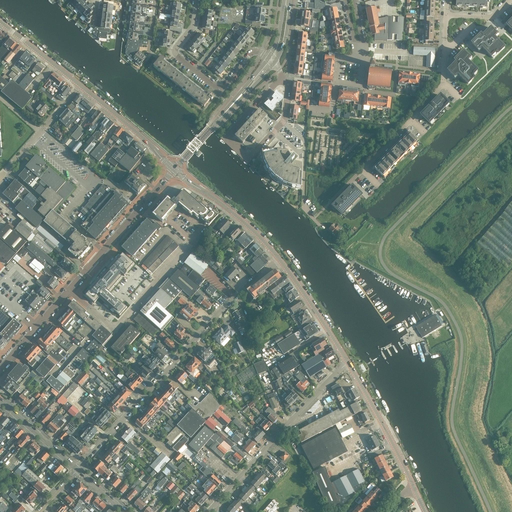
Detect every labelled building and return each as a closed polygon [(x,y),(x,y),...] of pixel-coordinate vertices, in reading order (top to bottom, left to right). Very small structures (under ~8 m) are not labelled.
[(83,0),(72,0),(70,3),(72,5),(76,9),(83,0)] [(85,3),(88,0),(87,0),(83,0),(76,9),(79,12),(86,5),(84,3),(85,2),(85,3)] [(142,5),(142,0),(131,0),(131,4),(134,4),(134,7),(131,6),(131,7),(143,8),(146,9),(147,5),(142,5)] [(108,5),(108,3),(104,2),(103,5),(103,9),(113,11),(113,6),(108,5)] [(82,16),(93,5),(91,3),(88,6),(88,7),(86,5),(79,12),(82,16)] [(86,19),(87,17),(89,19),(91,16),(90,15),(93,12),(91,10),(92,9),(94,7),(93,5),(82,16),(86,19)] [(265,10),(259,9),(259,6),(247,6),(247,9),(255,9),(254,15),(265,17),(265,10)] [(142,14),(143,8),(131,7),(130,13),(131,13),(131,15),(130,15),(130,16),(140,17),(145,18),(146,14),(142,14)] [(385,18),(384,18),(378,19),(377,13),(380,12),(379,7),(376,7),(366,9),(369,27),(370,27),(371,35),(374,34),(374,41),(387,42),(387,40),(402,41),(403,41),(404,17),(385,17),(385,18)] [(338,18),(337,12),(336,8),(328,10),(330,20),(338,18)] [(434,17),(434,11),(424,11),(424,20),(434,20),(434,17)] [(310,20),(310,16),(312,16),(312,13),(310,13),(302,12),(301,19),(310,20)] [(140,22),(140,17),(130,16),(129,22),(132,22),(132,25),(129,24),(129,25),(142,26),(144,27),(145,23),(140,22)] [(309,27),(310,20),(301,19),(300,26),(309,27)] [(434,23),(434,20),(424,20),(424,29),(434,29),(434,23)] [(142,27),(142,26),(129,25),(128,31),(131,31),(131,33),(128,33),(138,35),(143,36),(143,32),(138,31),(139,27),(142,27)] [(244,32),(250,37),(254,32),(248,27),(244,32)] [(91,32),(92,32),(98,39),(107,40),(107,33),(109,34),(110,30),(100,28),(95,28),(91,32)] [(487,53),(493,58),(504,47),(495,38),(496,37),(495,36),(497,34),(491,28),(485,33),(484,32),(481,35),(480,35),(472,44),(479,51),(482,48),(485,51),(486,53),(487,53)] [(9,37),(4,33),(3,32),(0,35),(0,48),(2,46),(9,37)] [(246,42),(250,37),(244,32),(240,37),(246,42)] [(137,40),(138,35),(128,33),(127,40),(130,40),(130,42),(127,42),(127,43),(128,43),(142,44),(142,41),(137,40)] [(205,38),(199,34),(195,38),(201,44),(205,39),(206,39),(207,41),(209,42),(211,39),(206,36),(205,38)] [(433,41),(433,35),(423,35),(423,44),(433,44),(433,41)] [(18,44),(9,37),(2,46),(0,48),(0,62),(1,64),(17,45),(18,44)] [(243,46),(246,42),(240,37),(237,42),(243,46)] [(197,48),(201,44),(195,38),(191,43),(197,48)] [(239,51),(243,46),(237,42),(233,46),(239,51)] [(343,42),(334,43),(332,44),(333,50),(336,50),(336,49),(344,48),(343,42)] [(142,44),(128,43),(127,43),(126,49),(125,54),(132,59),(132,60),(139,52),(138,52),(139,47),(141,48),(142,44)] [(194,53),(197,48),(191,43),(187,48),(194,53)] [(21,48),(17,45),(1,64),(0,65),(0,74),(6,68),(5,67),(21,48)] [(235,56),(239,51),(233,46),(229,51),(235,56)] [(437,66),(438,51),(435,51),(435,48),(413,47),(413,55),(427,55),(426,67),(434,68),(434,66),(437,66)] [(229,51),(227,49),(225,51),(227,53),(225,55),(231,60),(235,56),(229,51)] [(25,52),(17,63),(27,71),(36,60),(25,52)] [(135,64),(140,67),(143,63),(142,62),(146,58),(139,52),(132,60),(136,63),(135,63),(135,64)] [(477,71),(468,62),(470,60),(469,59),(470,58),(463,52),(454,61),(456,63),(457,63),(455,65),(454,67),(453,68),(452,70),(451,71),(450,73),(454,77),(456,76),(457,77),(459,75),(468,84),(473,78),(471,77),(473,75),(473,74),(476,71),(476,72),(477,71)] [(225,55),(223,53),(221,56),(224,58),(222,60),(228,65),(231,60),(225,55)] [(334,63),(335,55),(328,54),(328,56),(323,55),(322,62),(334,63)] [(160,71),(166,64),(167,63),(164,61),(165,59),(161,56),(153,66),(160,71)] [(224,70),(228,65),(222,60),(219,58),(217,60),(220,62),(218,65),(224,70)] [(40,74),(45,68),(39,63),(34,68),(34,69),(32,71),(35,73),(37,71),(40,74)] [(166,76),(172,69),(173,68),(167,63),(166,64),(160,71),(166,76)] [(392,71),(393,70),(384,69),(379,68),(379,67),(374,66),(374,65),(375,64),(370,63),(369,73),(367,73),(366,81),(368,81),(367,86),(367,88),(368,90),(373,90),(374,89),(376,89),(376,88),(384,89),(390,89),(390,88),(388,88),(388,84),(390,84),(391,75),(389,75),(390,71),(392,71)] [(220,74),(224,70),(218,65),(214,69),(214,68),(212,71),(216,74),(218,75),(220,74)] [(172,82),(179,74),(179,73),(173,68),(172,69),(166,76),(172,82)] [(405,86),(406,73),(399,72),(398,85),(405,86)] [(63,81),(54,73),(42,86),(46,89),(49,86),(49,87),(51,84),(53,85),(59,90),(65,83),(63,81)] [(179,87),(185,79),(186,78),(179,73),(179,74),(172,82),(179,87)] [(411,87),(413,74),(406,73),(405,86),(405,84),(411,84),(411,87)] [(418,87),(420,75),(413,74),(411,87),(418,87)] [(27,75),(18,86),(12,80),(2,92),(22,110),(27,104),(28,104),(25,108),(32,113),(34,110),(30,107),(32,104),(29,102),(33,97),(25,91),(34,80),(27,75)] [(185,92),(192,83),(186,78),(185,79),(179,87),(185,92)] [(310,86),(311,82),(301,81),(301,84),(293,83),(293,89),(300,90),(301,86),(303,86),(303,85),(310,86)] [(191,97),(198,88),(192,83),(185,92),(191,97)] [(62,101),(71,90),(65,86),(56,97),(62,101)] [(198,102),(205,93),(198,88),(191,97),(198,102)] [(362,95),(362,91),(342,88),(342,91),(340,91),(339,91),(338,101),(342,102),(342,100),(358,102),(358,95),(362,95)] [(214,96),(212,94),(209,92),(207,95),(205,93),(198,102),(204,107),(210,99),(212,100),(213,98),(212,98),(214,96)] [(266,103),(261,107),(276,121),(281,116),(279,115),(278,114),(281,110),(280,110),(281,110),(282,110),(281,110),(283,100),(278,96),(275,93),(268,100),(267,100),(268,100),(268,101),(267,102),(266,103)] [(71,103),(72,103),(68,108),(72,112),(84,98),(79,94),(71,103)] [(370,107),(371,96),(364,95),(363,106),(370,107)] [(448,104),(440,96),(421,115),(429,123),(430,123),(429,122),(432,119),(433,120),(438,114),(437,113),(439,112),(440,112),(445,107),(444,106),(447,103),(448,104)] [(383,108),(384,98),(378,97),(376,107),(376,109),(383,109),(383,108)] [(89,102),(84,98),(72,112),(73,112),(78,105),(79,106),(81,104),(85,107),(89,102)] [(38,104),(40,106),(35,111),(41,117),(49,108),(40,101),(38,104)] [(94,106),(89,102),(85,107),(86,108),(84,111),(84,110),(82,112),(85,114),(86,113),(88,114),(94,106)] [(297,119),(298,107),(291,106),(289,118),(297,119)] [(66,109),(63,113),(69,119),(73,115),(66,109)] [(266,120),(265,119),(267,117),(260,110),(235,137),(243,144),(249,137),(251,139),(250,140),(253,143),(255,140),(252,138),(250,136),(264,120),(265,121),(266,120)] [(83,127),(87,130),(101,113),(98,111),(89,121),(89,120),(83,127)] [(69,119),(63,113),(59,118),(69,126),(73,122),(69,119)] [(101,113),(87,130),(92,134),(99,125),(98,124),(104,116),(101,113)] [(92,137),(95,139),(110,121),(106,118),(97,128),(99,130),(97,133),(96,132),(92,137)] [(110,121),(95,139),(98,141),(102,136),(101,136),(103,133),(105,135),(114,124),(110,121)] [(74,133),(75,133),(72,137),(76,141),(84,131),(79,127),(74,133)] [(115,142),(124,132),(118,127),(113,134),(114,135),(111,138),(115,142)] [(53,134),(60,139),(63,135),(57,130),(53,134)] [(408,132),(373,168),(372,168),(372,169),(373,169),(374,169),(383,177),(418,141),(409,133),(410,132),(409,131),(408,131),(408,132)] [(133,140),(124,133),(118,140),(121,143),(120,144),(122,146),(123,144),(127,147),(129,145),(133,140)] [(195,136),(205,144),(206,143),(197,135),(195,136)] [(92,136),(88,141),(86,143),(85,142),(80,148),(81,148),(78,151),(82,154),(85,151),(91,144),(95,139),(92,137),(92,136)] [(133,146),(126,155),(119,163),(130,172),(137,163),(141,158),(145,153),(143,151),(146,148),(139,142),(135,147),(133,146)] [(189,142),(186,145),(198,156),(201,153),(189,142)] [(99,162),(109,150),(100,143),(90,156),(99,162)] [(91,144),(85,151),(88,154),(94,146),(91,144)] [(119,163),(126,155),(118,149),(111,157),(108,161),(115,167),(119,163)] [(297,158),(294,156),(292,154),(291,156),(291,155),(288,149),(260,152),(260,153),(263,162),(263,163),(267,171),(268,171),(274,178),(274,179),(282,184),(282,185),(291,188),(292,188),(301,190),(302,162),(295,160),(295,159),(297,158)] [(65,182),(37,157),(28,166),(66,199),(75,189),(66,181),(65,182)] [(28,166),(27,167),(19,177),(47,202),(44,205),(42,203),(40,205),(42,207),(38,212),(39,212),(37,214),(46,222),(54,212),(55,211),(66,199),(28,166)] [(124,183),(138,195),(146,186),(133,174),(124,183)] [(16,209),(25,217),(37,228),(44,220),(32,210),(34,208),(35,209),(38,206),(37,204),(39,201),(16,180),(3,194),(18,207),(16,209)] [(80,212),(81,212),(88,218),(103,232),(105,233),(130,205),(128,203),(108,186),(106,188),(104,185),(80,212)] [(351,187),(331,207),(340,216),(360,196),(351,187)] [(199,204),(184,191),(176,200),(174,198),(171,202),(166,197),(152,213),(163,223),(163,222),(162,221),(175,206),(176,207),(179,203),(191,214),(193,213),(198,217),(199,216),(209,225),(208,225),(208,226),(218,215),(207,206),(206,207),(200,203),(199,204)] [(485,294),(511,262),(511,200),(507,206),(508,206),(504,210),(505,211),(455,268),(485,294)] [(54,212),(46,222),(45,223),(67,242),(68,242),(72,246),(68,251),(78,260),(92,245),(76,232),(77,231),(54,212)] [(37,228),(25,217),(15,229),(27,240),(29,241),(31,239),(40,229),(39,228),(37,230),(36,230),(37,228)] [(103,232),(88,218),(81,226),(96,240),(103,232)] [(146,219),(122,247),(122,248),(133,257),(157,229),(159,231),(161,229),(155,223),(153,225),(146,219)] [(219,226),(216,223),(211,229),(216,234),(219,230),(223,234),(232,225),(225,219),(219,226)] [(336,222),(334,224),(328,229),(336,236),(341,231),(340,230),(342,228),(336,222)] [(8,225),(2,231),(21,248),(27,242),(8,225)] [(226,237),(232,242),(241,232),(237,228),(234,231),(233,230),(226,237)] [(63,257),(65,255),(39,233),(41,230),(40,229),(31,239),(32,240),(49,255),(53,250),(58,255),(63,260),(60,263),(69,271),(73,266),(64,258),(63,257)] [(21,248),(2,231),(0,233),(0,238),(17,253),(21,248)] [(249,237),(245,233),(240,239),(239,238),(237,239),(238,240),(237,241),(241,245),(249,237)] [(168,235),(166,238),(172,244),(174,241),(168,235)] [(253,241),(249,237),(241,245),(245,249),(253,241)] [(0,250),(11,260),(17,253),(0,238),(0,250)] [(172,244),(166,238),(164,240),(170,246),(172,244)] [(66,274),(58,267),(60,265),(58,263),(58,264),(53,260),(31,241),(32,240),(31,239),(29,241),(30,243),(25,248),(44,265),(46,263),(49,265),(50,264),(58,270),(55,273),(62,279),(66,274)] [(170,246),(164,240),(162,242),(168,248),(170,246)] [(168,248),(162,242),(160,245),(166,250),(168,248)] [(250,250),(254,254),(260,248),(256,244),(250,250)] [(260,248),(254,254),(256,256),(253,259),(254,261),(264,252),(260,248)] [(240,256),(244,253),(242,250),(241,249),(237,254),(233,258),(236,261),(240,257),(240,256)] [(11,260),(0,250),(0,257),(7,264),(11,260)] [(134,263),(123,253),(120,256),(118,259),(116,258),(115,259),(114,260),(114,261),(113,263),(110,266),(109,265),(108,266),(108,267),(107,268),(108,269),(107,271),(104,274),(103,273),(115,284),(122,277),(121,276),(120,275),(121,274),(122,274),(124,276),(127,274),(124,272),(123,271),(125,269),(126,270),(127,271),(134,263)] [(200,275),(208,265),(193,253),(185,262),(200,275)] [(265,253),(259,258),(250,266),(257,273),(266,265),(271,260),(265,253)] [(29,265),(38,273),(45,266),(36,258),(29,265)] [(186,264),(180,271),(200,286),(205,280),(186,264)] [(225,275),(231,281),(239,272),(233,267),(225,275)] [(247,268),(245,270),(252,277),(255,274),(249,267),(247,268)] [(201,287),(200,286),(180,271),(178,269),(170,279),(182,290),(191,298),(195,294),(199,289),(201,287)] [(255,299),(265,291),(281,278),(275,270),(249,291),(255,299)] [(115,284),(103,273),(102,273),(104,274),(101,277),(99,279),(98,278),(95,281),(96,281),(93,285),(92,286),(91,286),(90,287),(89,289),(90,290),(85,295),(94,303),(97,300),(99,298),(104,302),(111,308),(117,314),(120,316),(127,307),(118,299),(116,301),(105,291),(107,290),(109,292),(115,284)] [(268,288),(273,294),(275,292),(289,282),(284,276),(268,288)] [(53,289),(59,282),(53,277),(47,284),(53,289)] [(182,290),(170,279),(161,289),(173,300),(182,290)] [(282,296),(293,288),(290,283),(279,291),(282,296)] [(39,289),(36,291),(47,301),(47,300),(45,298),(50,293),(41,286),(39,285),(37,287),(39,289)] [(214,297),(215,294),(214,294),(217,291),(211,286),(209,287),(208,286),(206,288),(207,289),(205,292),(211,297),(212,296),(214,297)] [(273,294),(268,288),(265,291),(272,300),(278,296),(275,292),(273,294)] [(174,301),(173,300),(161,289),(152,299),(174,318),(165,310),(174,301)] [(205,295),(199,289),(195,294),(199,298),(197,301),(200,304),(201,303),(208,309),(212,305),(205,299),(202,297),(205,295)] [(285,295),(289,302),(285,304),(286,306),(294,300),(299,297),(294,289),(285,295)] [(36,291),(35,292),(33,290),(30,293),(31,294),(30,295),(40,304),(42,302),(43,303),(44,304),(47,301),(36,291)] [(28,303),(33,308),(36,311),(43,303),(42,302),(40,304),(30,295),(25,301),(28,303)] [(189,305),(183,299),(181,298),(178,301),(182,305),(183,304),(184,305),(182,307),(193,317),(197,312),(189,304),(189,305)] [(174,318),(152,299),(141,312),(159,329),(162,331),(174,318)] [(296,303),(294,300),(286,306),(285,307),(287,310),(290,308),(294,314),(296,313),(301,311),(299,309),(302,307),(302,306),(299,301),(296,303)] [(72,304),(69,307),(69,308),(79,317),(83,312),(74,304),(74,305),(72,304)] [(193,317),(182,307),(181,307),(184,310),(181,314),(189,321),(193,317)] [(79,317),(69,308),(67,311),(67,312),(66,313),(89,334),(89,333),(92,336),(96,332),(84,321),(79,317)] [(13,320),(0,309),(0,316),(17,331),(21,326),(14,319),(13,320)] [(297,315),(296,313),(294,314),(292,316),(294,319),(297,317),(301,325),(310,319),(305,310),(297,315)] [(238,322),(238,321),(239,324),(237,324),(239,329),(241,328),(247,325),(242,317),(237,311),(232,314),(236,319),(235,319),(236,320),(238,322)] [(442,311),(415,327),(422,338),(446,323),(448,322),(442,311)] [(159,329),(141,312),(134,319),(152,336),(159,329)] [(89,334),(66,313),(62,318),(85,338),(89,334)] [(0,316),(0,335),(7,342),(17,331),(0,316)] [(85,338),(62,318),(59,322),(59,323),(67,331),(81,343),(85,338)] [(102,326),(94,318),(91,322),(87,319),(84,321),(96,332),(102,326)] [(171,323),(177,328),(175,330),(176,331),(174,334),(181,340),(185,335),(183,334),(186,330),(174,319),(171,323)] [(294,334),(286,339),(284,340),(277,345),(274,346),(271,348),(274,352),(276,350),(276,349),(279,347),(283,355),(301,344),(305,341),(306,341),(319,333),(314,324),(312,326),(310,323),(294,334)] [(121,356),(141,333),(132,325),(112,348),(121,356)] [(62,332),(57,327),(56,328),(54,326),(50,330),(71,348),(73,346),(61,335),(63,333),(62,332)] [(112,335),(102,326),(96,332),(92,336),(95,339),(95,338),(103,345),(112,335)] [(232,336),(235,332),(228,326),(223,331),(221,329),(213,338),(220,344),(230,334),(232,336)] [(71,348),(50,330),(46,335),(54,341),(55,341),(68,352),(71,348)] [(291,330),(290,331),(284,335),(286,339),(293,334),(291,330)] [(172,350),(175,346),(173,344),(174,344),(162,333),(160,336),(162,338),(163,338),(168,342),(166,344),(172,350)] [(54,341),(46,335),(45,336),(44,335),(42,338),(41,338),(54,349),(64,358),(65,356),(66,356),(69,354),(54,341)] [(277,345),(284,340),(281,335),(278,337),(278,336),(276,337),(276,338),(274,339),(277,345)] [(54,349),(41,338),(37,342),(40,344),(39,345),(44,350),(50,356),(58,363),(59,364),(64,358),(54,349)] [(93,356),(103,345),(95,338),(95,339),(86,349),(93,356)] [(324,340),(323,339),(310,346),(316,356),(325,350),(323,347),(327,345),(325,343),(326,342),(325,340),(324,340)] [(244,351),(240,342),(234,344),(238,353),(244,351)] [(164,347),(159,343),(154,348),(157,350),(155,353),(163,360),(167,354),(162,349),(164,347)] [(35,345),(31,349),(45,361),(47,358),(56,366),(58,363),(50,356),(48,357),(44,354),(35,345)] [(211,359),(215,355),(209,347),(207,350),(204,348),(197,355),(205,362),(209,357),(211,359)] [(83,348),(68,366),(67,367),(75,374),(78,371),(79,372),(82,369),(81,368),(92,356),(83,348)] [(331,348),(324,352),(323,352),(319,354),(318,354),(302,365),(310,378),(327,367),(322,359),(325,357),(326,356),(328,359),(335,355),(331,348)] [(45,361),(31,349),(28,353),(42,366),(43,365),(50,372),(56,366),(47,358),(45,361)] [(42,366),(28,353),(24,357),(30,362),(28,364),(29,364),(35,370),(34,372),(37,375),(39,372),(45,378),(43,379),(44,379),(46,382),(50,377),(51,377),(48,374),(50,372),(43,365),(42,366)] [(149,359),(146,356),(145,355),(141,359),(136,354),(134,357),(140,363),(141,364),(143,361),(152,370),(157,366),(149,359)] [(153,354),(151,356),(149,359),(157,366),(161,361),(153,354)] [(294,356),(278,366),(272,370),(278,379),(300,365),(294,356)] [(195,358),(191,362),(197,368),(199,365),(201,367),(203,365),(201,363),(195,358)] [(91,363),(93,366),(97,369),(101,364),(95,359),(91,363)] [(263,360),(253,364),(257,374),(267,370),(263,360)] [(197,368),(191,362),(186,367),(189,369),(187,371),(191,375),(189,377),(196,384),(199,381),(195,377),(200,371),(196,368),(197,368)] [(139,372),(145,378),(150,372),(141,364),(140,363),(133,370),(138,374),(139,372)] [(8,376),(9,377),(23,389),(34,377),(30,374),(30,373),(28,371),(30,369),(26,365),(24,367),(20,364),(8,376)] [(306,374),(301,365),(295,369),(303,376),(306,374)] [(75,374),(67,367),(55,381),(52,378),(50,377),(46,382),(50,385),(46,390),(47,391),(50,389),(49,388),(51,386),(54,389),(56,391),(56,389),(60,392),(61,390),(70,380),(71,381),(72,380),(74,378),(74,377),(75,375),(75,374)] [(136,377),(132,374),(129,371),(126,368),(124,370),(140,384),(143,380),(137,375),(136,377)] [(140,384),(124,370),(127,373),(125,374),(128,378),(128,379),(137,387),(140,384)] [(182,370),(175,378),(181,383),(188,376),(182,370)] [(81,386),(89,376),(83,371),(74,380),(81,386)] [(282,377),(287,382),(294,375),(291,372),(282,377)] [(43,379),(38,374),(34,379),(39,384),(43,379)] [(303,378),(298,374),(295,378),(306,389),(307,388),(307,387),(310,384),(303,378)] [(23,389),(9,377),(6,380),(7,380),(1,386),(12,396),(15,392),(16,392),(17,390),(20,393),(23,389)] [(134,391),(137,387),(128,379),(126,380),(123,377),(121,379),(134,391)] [(306,389),(295,378),(294,378),(299,383),(296,387),(302,393),(306,389)] [(279,379),(274,382),(277,390),(283,388),(279,379)] [(178,388),(172,382),(168,387),(179,396),(181,394),(178,392),(176,390),(178,388)] [(79,387),(74,383),(62,395),(67,400),(79,387)] [(294,389),(288,383),(285,385),(291,391),(294,389)] [(126,388),(123,386),(121,388),(119,386),(118,388),(128,397),(132,393),(126,388)] [(128,397),(118,388),(117,388),(122,392),(120,394),(113,387),(112,389),(125,401),(128,397)] [(179,396),(168,387),(165,390),(176,400),(178,398),(173,394),(174,392),(179,397),(179,396)] [(342,387),(334,392),(337,397),(345,392),(342,387)] [(355,388),(348,392),(345,394),(345,395),(347,398),(357,392),(355,388)] [(125,401),(112,389),(111,389),(116,394),(114,395),(111,392),(110,394),(121,405),(125,401)] [(17,400),(22,404),(27,397),(24,395),(28,391),(27,390),(26,391),(17,400)] [(176,400),(165,390),(162,394),(172,404),(174,402),(171,399),(171,400),(169,398),(171,396),(176,401),(176,400)] [(289,392),(287,394),(294,401),(298,397),(293,391),(291,394),(289,392)] [(357,392),(347,398),(347,399),(348,399),(349,400),(350,399),(352,401),(354,400),(355,401),(357,400),(356,399),(360,397),(357,392)] [(194,402),(192,401),(190,401),(188,404),(190,406),(187,409),(190,412),(177,425),(187,434),(184,436),(189,441),(221,405),(210,393),(200,403),(199,403),(196,406),(193,406),(194,402)] [(277,400),(274,393),(267,396),(269,400),(273,409),(278,407),(275,401),(277,400)] [(121,405),(110,394),(109,394),(110,396),(109,397),(111,399),(109,401),(118,408),(121,405)] [(172,404),(162,394),(158,398),(169,408),(171,406),(168,403),(167,404),(165,402),(167,400),(172,404)] [(294,401),(287,394),(284,398),(285,399),(284,400),(290,405),(294,401)] [(62,396),(58,401),(63,406),(68,401),(62,396)] [(27,397),(22,404),(26,408),(33,401),(35,399),(33,397),(30,400),(27,397)] [(29,411),(33,414),(45,401),(41,397),(38,401),(40,403),(36,407),(34,405),(29,411)] [(169,408),(158,398),(153,403),(160,408),(165,412),(167,410),(162,406),(164,404),(169,408)] [(89,401),(88,402),(85,399),(81,404),(84,407),(86,409),(92,403),(89,401)] [(118,408),(109,401),(107,399),(105,401),(110,405),(108,407),(114,412),(118,408)] [(45,401),(33,414),(37,418),(42,412),(49,404),(45,401)] [(64,405),(70,410),(73,406),(68,401),(64,405)] [(328,415),(334,426),(351,416),(362,411),(358,402),(340,411),(339,409),(328,415)] [(160,408),(153,403),(149,407),(149,408),(155,413),(158,416),(159,414),(161,416),(164,414),(159,409),(160,408)] [(73,406),(70,410),(68,412),(74,417),(75,416),(79,420),(83,416),(79,412),(79,411),(73,406)] [(105,409),(103,407),(99,411),(101,413),(108,420),(111,416),(110,415),(111,414),(105,409)] [(155,413),(149,408),(146,412),(157,422),(157,421),(152,417),(153,415),(158,420),(160,422),(162,420),(163,420),(164,418),(162,416),(161,418),(160,418),(158,416),(155,413)] [(275,413),(269,408),(267,410),(265,412),(269,416),(268,417),(274,423),(277,419),(273,415),(275,413)] [(218,409),(213,415),(226,426),(231,421),(218,409)] [(44,424),(49,419),(51,417),(48,415),(51,412),(49,410),(40,421),(44,424)] [(157,422),(146,412),(142,416),(156,427),(151,422),(152,421),(155,424),(157,422)] [(108,420),(101,413),(98,417),(105,423),(108,420)] [(358,416),(359,418),(362,417),(365,422),(370,420),(366,413),(362,415),(362,414),(358,416)] [(105,423),(98,417),(95,414),(91,419),(100,427),(100,426),(101,427),(105,423)] [(47,427),(51,431),(63,418),(63,417),(61,415),(58,418),(57,416),(53,422),(52,422),(47,427)] [(272,425),(266,420),(261,415),(258,419),(261,421),(269,428),(272,425)] [(301,434),(298,436),(301,443),(334,426),(328,415),(299,430),(301,434)] [(156,427),(142,416),(139,419),(150,429),(145,424),(147,423),(152,427),(154,429),(156,427)] [(0,423),(1,424),(0,425),(0,430),(2,433),(5,431),(3,429),(10,421),(6,417),(0,423)] [(63,418),(51,431),(55,434),(64,423),(62,421),(64,419),(63,418)] [(232,422),(239,428),(246,435),(249,432),(242,425),(242,424),(236,418),(232,422)] [(150,429),(139,419),(135,424),(141,429),(143,427),(146,429),(148,431),(150,429)] [(176,425),(170,419),(167,422),(173,428),(176,425)] [(269,428),(261,421),(258,419),(255,422),(260,426),(266,432),(269,428)] [(63,441),(68,435),(69,436),(72,433),(71,434),(74,436),(80,430),(78,428),(77,429),(73,426),(75,423),(72,420),(70,422),(73,425),(69,430),(66,433),(64,432),(59,438),(63,441)] [(89,426),(87,428),(94,435),(97,431),(96,430),(97,429),(91,424),(89,422),(87,424),(89,426)] [(14,424),(9,429),(8,430),(7,429),(1,435),(4,438),(9,432),(10,430),(13,432),(17,427),(14,424)] [(177,453),(189,441),(184,436),(187,434),(177,425),(177,426),(165,438),(169,441),(167,443),(173,449),(173,448),(173,449),(172,450),(174,451),(175,450),(177,453)] [(350,425),(339,431),(343,438),(354,432),(350,425)] [(85,426),(83,428),(81,430),(84,433),(80,437),(85,442),(86,441),(87,442),(94,435),(87,428),(85,426)] [(198,453),(205,444),(209,448),(210,448),(222,459),(231,448),(224,441),(215,433),(214,434),(205,427),(189,445),(198,453)] [(255,429),(258,431),(256,433),(261,438),(265,435),(257,427),(255,429)] [(130,428),(126,433),(132,438),(135,435),(139,439),(141,437),(145,442),(147,440),(141,434),(139,436),(130,428)] [(348,451),(341,439),(335,428),(302,446),(314,469),(348,451)] [(20,430),(14,436),(14,435),(7,443),(9,446),(17,438),(18,439),(23,433),(20,430)] [(253,431),(249,434),(257,442),(261,438),(256,433),(253,431)] [(252,449),(233,433),(232,433),(231,432),(228,435),(229,436),(232,438),(231,439),(237,444),(239,441),(243,445),(244,445),(242,448),(248,453),(252,449)] [(249,440),(248,442),(245,439),(243,437),(239,433),(237,432),(236,434),(234,432),(233,433),(252,449),(255,445),(249,440)] [(132,438),(126,433),(121,437),(128,444),(127,445),(138,455),(140,452),(131,443),(129,441),(132,438)] [(26,435),(11,452),(13,454),(16,451),(20,447),(21,448),(30,438),(26,435)] [(66,444),(70,447),(76,439),(72,436),(66,442),(67,443),(66,444)] [(375,436),(373,437),(367,440),(372,450),(380,446),(375,436)] [(76,439),(70,447),(74,451),(81,443),(76,439)] [(118,441),(114,445),(124,454),(129,448),(125,444),(123,446),(118,441)] [(27,448),(29,450),(27,452),(30,454),(37,445),(34,443),(33,444),(32,443),(27,448)] [(81,443),(74,451),(78,454),(83,449),(82,448),(84,446),(81,443)] [(40,448),(37,445),(30,454),(33,457),(32,458),(33,458),(40,450),(39,449),(40,448)] [(124,454),(114,445),(110,449),(116,455),(119,452),(123,456),(127,459),(128,458),(124,454)] [(246,455),(235,446),(233,449),(243,458),(246,455)] [(158,456),(161,452),(157,448),(153,452),(158,456)] [(116,455),(110,449),(106,454),(112,459),(116,455)] [(37,460),(42,465),(49,456),(45,452),(37,460)] [(174,458),(178,462),(183,456),(179,452),(174,458)] [(284,461),(289,456),(285,452),(280,457),(284,461)] [(150,466),(158,473),(170,460),(162,453),(150,466)] [(245,461),(237,453),(232,457),(230,455),(226,459),(232,465),(234,463),(239,468),(245,461)] [(112,459),(106,454),(102,458),(110,464),(111,463),(110,461),(112,459)] [(213,475),(210,473),(213,470),(196,455),(193,459),(202,467),(199,470),(209,479),(212,482),(213,481),(218,486),(221,483),(213,475)] [(382,455),(375,459),(372,461),(375,466),(377,465),(385,461),(382,455)] [(34,460),(32,458),(26,465),(28,467),(34,460)] [(93,468),(98,472),(103,466),(104,465),(100,461),(93,468)] [(272,472),(276,475),(281,469),(272,461),(268,465),(273,470),(272,472)] [(377,471),(380,470),(388,466),(385,461),(377,465),(375,466),(377,471)] [(279,465),(283,468),(281,470),(283,471),(285,473),(288,470),(286,468),(286,467),(284,465),(285,465),(282,462),(281,462),(279,465)] [(52,463),(48,468),(57,476),(63,468),(59,464),(56,467),(52,463)] [(112,478),(114,480),(111,484),(116,488),(121,482),(117,477),(118,476),(118,475),(116,473),(117,472),(118,474),(121,471),(119,469),(120,469),(123,466),(121,464),(118,467),(117,466),(116,467),(114,465),(112,464),(110,466),(109,467),(115,474),(112,478)] [(103,466),(98,472),(102,476),(107,470),(103,466)] [(388,466),(380,470),(383,475),(390,472),(388,466)] [(150,467),(146,470),(153,476),(156,472),(150,467)] [(324,467),(312,473),(328,509),(340,504),(339,501),(331,483),(326,472),(327,472),(325,467),(324,468),(324,467)] [(268,477),(270,474),(263,468),(261,470),(268,477)] [(41,493),(46,488),(39,482),(41,480),(29,469),(22,476),(41,493)] [(334,482),(331,483),(339,501),(343,499),(355,493),(353,488),(365,482),(359,469),(334,482)] [(107,470),(102,476),(106,480),(112,474),(107,470)] [(390,472),(383,475),(380,477),(382,483),(393,477),(390,472)] [(259,474),(255,479),(261,484),(265,479),(264,479),(266,476),(262,473),(260,475),(259,474)] [(139,474),(133,482),(132,482),(130,484),(132,486),(135,484),(135,483),(141,476),(139,474)] [(166,482),(163,479),(157,485),(161,488),(166,482)] [(207,479),(203,483),(214,492),(217,488),(207,479)] [(261,484),(255,479),(251,484),(252,485),(250,487),(254,490),(256,488),(257,489),(261,484)] [(170,481),(166,487),(170,491),(169,492),(169,493),(176,486),(175,485),(175,486),(170,481)] [(75,496),(77,494),(84,486),(80,483),(73,491),(71,493),(70,494),(76,499),(77,498),(75,496)] [(214,492),(203,483),(204,484),(203,485),(206,488),(204,491),(210,496),(214,492)] [(128,488),(127,487),(129,485),(127,484),(125,485),(124,484),(118,490),(119,490),(119,491),(120,492),(121,492),(123,494),(128,488)] [(138,493),(134,490),(138,486),(135,484),(132,486),(131,488),(133,489),(126,497),(130,501),(138,493)] [(201,494),(197,491),(191,485),(188,487),(205,502),(209,498),(203,492),(201,494)] [(382,493),(375,487),(373,485),(369,490),(378,498),(382,493)] [(84,486),(77,494),(81,498),(84,495),(83,494),(87,489),(84,486)] [(176,486),(169,493),(174,497),(175,496),(175,497),(179,493),(178,492),(180,490),(176,486)] [(205,502),(188,487),(186,490),(197,499),(195,501),(201,506),(205,502)] [(247,487),(243,492),(249,497),(253,493),(252,492),(254,490),(250,487),(249,489),(247,487)] [(378,498),(369,490),(367,488),(363,492),(367,496),(373,502),(378,498)] [(29,492),(27,495),(34,501),(36,498),(35,498),(37,496),(30,489),(28,491),(29,492)] [(179,493),(175,497),(176,497),(180,500),(185,494),(181,491),(179,493)] [(26,509),(18,502),(16,500),(18,498),(17,497),(12,492),(9,496),(14,500),(12,501),(14,503),(17,506),(15,508),(20,511),(23,511),(25,511),(24,510),(26,509)] [(85,495),(84,495),(81,498),(78,502),(79,502),(81,505),(83,502),(82,502),(84,500),(89,505),(91,503),(92,501),(90,499),(94,495),(90,492),(86,496),(85,495)] [(134,504),(138,508),(150,494),(148,492),(145,496),(142,499),(140,498),(134,504)] [(249,497),(243,492),(239,497),(240,498),(238,500),(242,503),(244,501),(245,502),(249,497)] [(34,501),(27,495),(25,493),(24,493),(22,495),(22,496),(21,497),(19,495),(17,497),(18,498),(23,503),(25,500),(30,505),(31,503),(32,503),(34,501)] [(150,494),(138,508),(141,511),(147,505),(145,503),(148,500),(149,500),(152,496),(150,494)] [(65,500),(70,504),(68,506),(71,508),(70,508),(71,508),(69,511),(70,511),(82,511),(84,511),(86,509),(81,505),(79,502),(77,505),(76,506),(74,504),(72,503),(74,501),(68,496),(65,500)] [(373,502),(367,496),(363,501),(360,498),(370,507),(373,502)] [(97,498),(92,504),(91,503),(89,505),(86,507),(90,511),(92,508),(94,510),(96,508),(97,508),(102,502),(97,498)] [(370,507),(360,498),(356,503),(358,504),(365,511),(370,507)] [(235,501),(231,505),(237,511),(241,506),(240,505),(242,503),(238,500),(237,502),(235,501)] [(191,501),(188,504),(196,511),(199,508),(191,501)] [(101,511),(106,506),(102,502),(97,508),(99,510),(97,511),(101,511)] [(188,504),(185,502),(183,503),(187,506),(185,508),(187,510),(189,511),(195,511),(196,511),(188,504)] [(9,508),(3,503),(0,506),(6,511),(9,508)]
